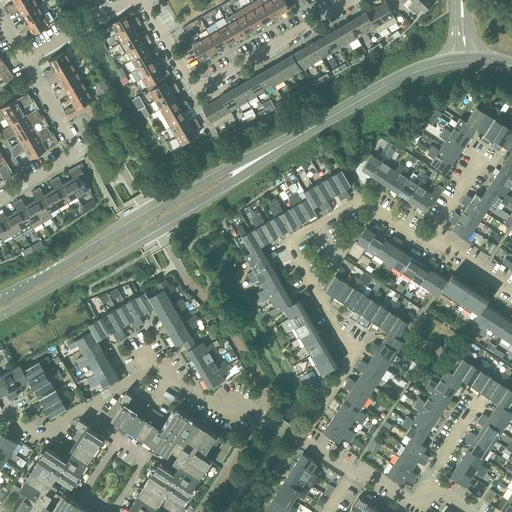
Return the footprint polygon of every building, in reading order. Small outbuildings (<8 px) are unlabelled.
[(7,11),(25,0),(12,0),(15,4),(13,5),(10,4),(5,7),(7,11)] [(21,15),(38,5),(34,0),(25,0),(7,11),(10,14),(14,12),(15,8),(16,7),(21,15)] [(261,0),(258,0),(251,4),(254,8),(263,24),(272,19),(263,3),(261,0)] [(261,0),(263,3),(272,19),(280,14),(272,0),(261,0)] [(285,0),(272,0),(280,14),(290,9),(285,0)] [(412,11),(421,0),(412,0),(414,1),(408,7),(408,8),(412,11)] [(421,0),(412,11),(415,14),(420,8),(425,12),(436,0),(421,0)] [(376,8),(388,28),(397,22),(385,1),(384,1),(385,2),(376,8)] [(251,4),(243,9),(245,13),(254,29),(263,24),(254,8),(251,4)] [(38,5),(21,15),(25,23),(24,24),(21,23),(16,25),(18,29),(40,17),(43,15),(38,5)] [(388,28),(376,8),(367,13),(376,27),(375,28),(378,33),(388,28)] [(236,19),(246,34),(254,29),(245,13),(243,9),(234,14),(236,19)] [(367,33),(375,28),(376,27),(367,13),(367,12),(358,17),(367,33)] [(49,24),(43,15),(40,17),(18,29),(20,33),(25,30),(26,27),(27,26),(32,34),(49,24)] [(117,34),(140,21),(137,16),(133,18),(132,22),(131,23),(127,15),(111,24),(117,34)] [(349,22),(358,38),(367,33),(358,17),(349,22)] [(227,24),(236,40),(246,34),(236,19),(227,24)] [(140,21),(117,34),(122,43),(137,34),(133,26),(135,26),(138,27),(142,25),(140,21)] [(358,38),(349,22),(340,27),(349,43),(358,38)] [(219,29),(228,44),(236,40),(227,24),(219,29)] [(349,43),(340,27),(331,32),(340,48),(349,43)] [(228,44),(219,29),(209,34),(219,50),(228,44)] [(392,35),(394,39),(400,34),(398,31),(392,35)] [(340,48),(331,32),(322,38),(331,53),(340,48)] [(117,45),(122,54),(127,51),(150,38),(147,34),(143,36),(143,40),(141,40),(137,34),(122,43),(117,45)] [(219,50),(209,34),(201,39),(210,55),(219,50)] [(150,38),(127,51),(132,60),(148,51),(144,44),(145,43),(148,44),(152,42),(150,38)] [(313,43),(322,59),(331,53),(322,38),(313,43)] [(210,55),(201,39),(192,44),(201,60),(210,55)] [(322,59),(313,43),(304,48),(313,64),(322,59)] [(313,64),(304,48),(295,53),(304,69),(313,64)] [(45,76),(70,61),(65,51),(48,61),(52,69),(51,70),(48,69),(43,72),(45,76)] [(148,51),(132,60),(137,69),(160,55),(158,52),(154,54),(153,57),(152,58),(148,51)] [(284,60),(293,75),(302,70),(293,54),(284,60)] [(142,78),(158,69),(154,62),(155,61),(159,62),(162,60),(160,55),(137,69),(132,72),(137,81),(142,78)] [(0,58),(0,76),(4,83),(13,77),(0,58)] [(275,65),(284,80),(293,75),(284,60),(275,65)] [(70,61),(45,76),(47,80),(52,77),(53,73),(54,73),(59,80),(76,70),(70,61)] [(266,70),(275,86),(284,80),(275,65),(266,70)] [(115,70),(120,78),(126,74),(122,67),(115,70)] [(158,69),(142,78),(147,87),(163,78),(170,73),(168,69),(164,71),(163,75),(162,76),(158,69)] [(54,91),(56,94),(81,79),(76,70),(59,80),(63,88),(62,89),(59,88),(54,91)] [(257,75),(266,91),(275,86),(266,70),(257,75)] [(130,80),(126,74),(120,78),(123,84),(130,80)] [(248,80),(258,96),(266,91),(257,75),(248,80)] [(70,99),(87,89),(81,79),(56,94),(58,98),(63,96),(64,92),(65,91),(70,99)] [(240,85),(249,101),(258,96),(248,80),(240,85)] [(178,87),(177,84),(176,83),(172,85),(171,89),(170,89),(167,84),(165,82),(150,91),(155,101),(178,87)] [(231,90),(240,106),(249,101),(240,85),(231,90)] [(180,91),(178,87),(155,101),(160,109),(169,104),(176,100),(172,93),(173,92),(176,93),(180,91)] [(87,89),(70,99),(74,107),(73,108),(69,107),(65,109),(67,113),(75,109),(92,99),(87,89)] [(240,106),(231,90),(221,96),(221,97),(230,112),(231,111),(240,106)] [(497,95),(492,91),(488,97),(493,101),(497,95)] [(8,104),(18,121),(27,116),(26,116),(22,108),(32,102),(27,93),(8,104)] [(446,97),(440,106),(446,110),(455,96),(454,95),(446,97)] [(213,102),(224,122),(234,116),(231,111),(230,112),(221,97),(213,102)] [(476,128),(486,112),(481,109),(487,101),(482,98),(466,121),(476,128)] [(180,107),(176,100),(169,104),(160,109),(165,118),(172,114),(188,105),(186,100),(182,103),(181,106),(180,107)] [(224,122),(213,102),(204,107),(203,106),(202,107),(214,128),(224,122)] [(18,121),(8,104),(0,108),(0,121),(5,119),(9,126),(18,121)] [(18,121),(27,138),(36,133),(36,132),(32,125),(42,119),(37,110),(39,109),(36,104),(33,106),(36,110),(26,116),(27,116),(18,121)] [(170,127),(186,118),(182,111),(183,110),(187,111),(191,109),(188,105),(172,114),(165,118),(170,127)] [(486,112),(476,128),(485,133),(500,110),(496,107),(491,115),(486,112)] [(494,139),(504,124),(499,121),(505,113),(500,110),(485,133),(494,139)] [(427,116),(424,119),(433,126),(436,122),(427,116)] [(186,118),(170,127),(176,136),(199,123),(196,118),(192,120),(191,124),(190,125),(186,118)] [(27,138),(18,121),(9,126),(0,130),(0,134),(4,141),(14,135),(19,142),(19,143),(27,138)] [(27,138),(37,155),(46,150),(41,142),(52,136),(47,127),(48,126),(45,121),(42,122),(45,127),(36,132),(36,133),(27,138)] [(455,127),(470,137),(473,133),(458,122),(455,127)] [(503,145),(511,131),(511,122),(509,127),(504,124),(494,139),(503,145)] [(201,126),(199,123),(176,136),(181,145),(197,136),(192,128),(194,128),(197,129),(201,126)] [(470,137),(455,127),(452,132),(446,128),(443,132),(464,146),(470,137)] [(511,131),(503,145),(511,151),(511,131)] [(464,146),(443,132),(440,136),(446,140),(443,145),(458,155),(464,146)] [(417,133),(413,139),(418,142),(422,136),(417,133)] [(37,155),(27,138),(19,143),(19,142),(9,148),(7,143),(4,145),(7,150),(8,149),(14,158),(24,152),(29,160),(37,155)] [(410,142),(406,147),(413,152),(417,146),(410,142)] [(431,150),(452,164),(458,155),(443,145),(440,150),(434,146),(433,147),(431,150)] [(452,164),(431,150),(428,154),(434,158),(431,163),(446,174),(452,164)] [(372,176),(386,154),(382,151),(378,157),(373,154),(363,170),(372,176)] [(381,182),(391,166),(386,163),(390,157),(386,154),(372,176),(381,182)] [(2,156),(0,156),(0,173),(4,180),(13,175),(2,156)] [(511,164),(506,160),(500,169),(511,177),(511,164)] [(391,166),(381,182),(390,188),(404,166),(400,163),(396,169),(391,166)] [(73,178),(67,181),(76,196),(86,191),(79,178),(84,175),(78,165),(68,170),(73,178)] [(404,166),(390,188),(399,194),(409,178),(405,175),(408,169),(404,166)] [(423,168),(419,174),(423,177),(427,170),(423,168)] [(332,175),(345,197),(350,195),(346,188),(352,185),(342,169),(332,175)] [(494,178),(509,189),(511,184),(511,177),(500,169),(494,178)] [(345,197),(332,175),(323,180),(332,196),(337,194),(341,200),(345,197)] [(408,199),(422,178),(418,175),(414,181),(409,178),(399,194),(408,199)] [(53,179),(67,202),(76,196),(67,181),(62,184),(58,176),(53,179)] [(422,178),(408,199),(417,205),(427,190),(423,187),(427,181),(422,178)] [(488,187),(510,201),(511,197),(511,196),(506,193),(509,189),(494,178),(488,187)] [(48,192),(57,207),(67,202),(53,179),(50,181),(54,189),(48,192)] [(332,196),(323,180),(314,186),(327,208),(331,206),(328,199),(332,196)] [(286,182),(282,185),(289,197),(294,195),(286,182)] [(327,208),(314,186),(304,191),(308,198),(314,207),(319,204),(322,211),(327,208)] [(35,190),(48,212),(57,207),(48,192),(44,195),(39,187),(35,190)] [(427,190),(417,205),(427,212),(441,190),(436,187),(432,193),(427,190)] [(510,201),(488,187),(482,196),(482,197),(491,203),(497,207),(501,202),(507,206),(510,201)] [(30,203),(42,223),(51,218),(48,212),(35,190),(31,192),(35,200),(30,203)] [(294,195),(308,219),(317,214),(314,207),(308,198),(303,200),(298,192),(294,195)] [(485,212),(491,203),(482,197),(482,196),(476,193),(473,198),(467,194),(464,198),(485,212)] [(308,219),(294,195),(289,197),(294,206),(289,209),(298,225),(308,219)] [(16,200),(32,228),(32,227),(32,228),(42,223),(30,203),(25,206),(20,198),(16,200)] [(485,212),(464,198),(461,202),(467,206),(464,211),(480,221),(485,212)] [(11,214),(23,233),(32,228),(16,200),(12,203),(17,211),(11,214)] [(298,225),(289,209),(284,211),(279,203),(275,206),(289,230),(298,225)] [(250,206),(244,210),(247,215),(253,211),(250,206)] [(289,230),(275,206),(270,208),(275,217),(270,219),(280,235),(289,230)] [(23,233),(11,214),(6,217),(2,209),(0,209),(0,216),(10,234),(13,238),(23,233)] [(480,221),(464,211),(461,216),(455,212),(452,216),(474,230),(480,221)] [(280,235),(270,219),(265,222),(261,214),(256,217),(270,241),(280,235)] [(10,234),(0,216),(0,237),(1,239),(10,234)] [(474,230),(452,216),(449,220),(455,224),(452,230),(467,240),(474,230)] [(270,241),(256,217),(252,219),(257,227),(252,230),(261,246),(270,241)] [(366,248),(380,227),(376,224),(372,230),(367,226),(357,242),(366,248)] [(251,252),(261,246),(252,230),(247,233),(242,225),(237,228),(251,252)] [(380,227),(366,248),(375,254),(385,239),(381,235),(385,229),(380,227)] [(384,260),(398,238),(394,236),(390,242),(385,239),(375,254),(384,260)] [(398,238),(384,260),(393,266),(403,250),(399,247),(403,241),(398,238)] [(251,265),(267,256),(261,246),(245,255),(251,265)] [(402,272),(416,250),(412,247),(408,254),(403,250),(393,266),(402,272)] [(416,250),(402,272),(412,278),(422,262),(417,259),(421,253),(416,250)] [(250,278),(272,265),(267,256),(251,265),(254,270),(247,273),(250,278)] [(511,262),(506,258),(503,263),(511,268),(511,262)] [(421,284),(435,262),(430,259),(426,265),(422,262),(412,278),(421,284)] [(435,262),(421,284),(427,288),(437,273),(435,271),(439,265),(435,262)] [(262,284),(277,274),(272,265),(250,278),(252,282),(259,279),(262,284)] [(335,296),(345,281),(340,278),(345,270),(341,267),(325,290),(335,296)] [(452,295),(467,272),(463,269),(458,277),(453,274),(442,289),(452,295)] [(467,272),(452,295),(461,301),(471,286),(466,283),(472,275),(467,272)] [(437,273),(427,288),(434,292),(444,277),(437,273)] [(277,274),(262,284),(264,289),(258,292),(261,297),(283,284),(277,274)] [(344,302),(359,279),(355,276),(350,284),(345,281),(335,296),(344,302)] [(388,276),(384,281),(390,285),(393,279),(388,276)] [(155,307),(171,298),(168,293),(176,288),(173,284),(170,285),(166,278),(157,284),(161,291),(149,298),(155,307)] [(344,302),(353,308),(368,286),(363,283),(364,281),(359,279),(344,302)] [(378,280),(373,288),(377,290),(382,283),(378,280)] [(471,286),(461,301),(470,308),(486,284),(481,281),(476,289),(471,286)] [(283,284),(261,297),(263,301),(270,297),(272,303),(288,293),(283,284)] [(486,284),(470,308),(480,314),(490,298),(484,295),(490,287),(486,284)] [(117,287),(110,291),(114,298),(121,294),(117,287)] [(362,314),(377,290),(373,288),(368,296),(363,293),(353,308),(362,314)] [(371,320),(381,304),(376,301),(382,293),(377,290),(362,314),(371,320)] [(406,290),(404,294),(409,298),(412,293),(406,290)] [(107,291),(99,296),(103,302),(111,298),(107,291)] [(396,292),(391,299),(395,302),(397,299),(400,295),(396,292)] [(288,293),(272,303),(275,307),(269,311),(272,316),(284,309),(284,308),(294,303),(294,302),(288,293)] [(136,297),(145,313),(150,311),(140,294),(136,297)] [(290,318),(306,308),(303,304),(309,300),(306,295),(294,302),(294,303),(284,308),(284,309),(290,318)] [(126,303),(139,325),(144,322),(140,316),(145,313),(136,297),(126,303)] [(171,298),(155,307),(160,317),(184,303),(182,298),(173,303),(171,298)] [(380,326),(395,302),(391,299),(386,308),(381,304),(371,320),(380,326)] [(389,332),(399,316),(394,313),(400,305),(395,302),(380,326),(389,332)] [(117,308),(126,324),(131,321),(135,327),(139,325),(126,303),(117,308)] [(165,326),(181,317),(178,312),(187,307),(184,303),(160,317),(162,321),(165,326)] [(484,325),(494,310),(490,307),(480,323),(484,325)] [(126,324),(117,308),(108,313),(121,336),(125,333),(122,327),(126,324)] [(295,327),(317,314),(315,310),(308,313),(306,308),(290,318),(295,327)] [(494,310),(484,325),(479,333),(484,336),(489,328),(494,331),(504,316),(494,310)] [(399,316),(389,332),(398,338),(414,314),(409,311),(404,319),(399,316)] [(98,319),(108,335),(113,332),(116,338),(121,336),(108,313),(98,319)] [(504,316),(494,331),(503,337),(511,322),(511,313),(508,319),(504,316)] [(300,337),(316,327),(314,322),(320,319),(317,314),(295,327),(300,337)] [(181,317),(165,326),(171,335),(195,321),(193,317),(184,322),(181,317)] [(108,335),(98,319),(94,322),(103,338),(108,335)] [(195,321),(171,335),(176,345),(183,342),(192,336),(189,331),(198,326),(195,322),(195,321)] [(511,343),(511,342),(511,322),(503,337),(511,343)] [(316,327),(300,337),(306,346),(328,333),(326,329),(319,332),(316,327)] [(82,349),(98,340),(92,330),(68,344),(71,349),(79,344),(82,349)] [(328,333),(306,346),(311,355),(327,346),(324,341),(331,337),(328,333)] [(192,336),(183,342),(193,360),(215,347),(213,342),(207,346),(204,341),(197,344),(192,336)] [(383,341),(398,351),(401,346),(386,336),(383,341)] [(79,364),(103,349),(98,340),(82,349),(85,354),(76,359),(79,364)] [(398,351),(383,341),(380,346),(374,342),(371,346),(392,360),(398,351)] [(327,346),(311,355),(317,365),(339,352),(336,347),(330,351),(327,346)] [(392,360),(371,346),(368,350),(374,354),(371,359),(386,369),(392,360)] [(215,347),(193,360),(199,369),(215,360),(212,355),(218,351),(215,347)] [(93,368),(109,359),(103,349),(79,364),(82,368),(90,363),(93,368)] [(462,379),(472,364),(467,361),(473,353),(468,350),(453,373),(462,379)] [(505,354),(499,350),(496,354),(502,358),(505,354)] [(339,352),(317,365),(322,374),(338,365),(335,360),(341,356),(339,352)] [(29,380),(45,371),(43,366),(51,361),(48,356),(24,370),(29,380)] [(90,382),(114,368),(109,359),(93,368),(96,373),(87,378),(90,382)] [(386,369),(371,359),(368,364),(362,360),(359,364),(380,378),(386,369)] [(471,385),(487,362),(482,359),(477,367),(472,364),(462,379),(471,385)] [(204,379),(226,366),(224,361),(217,365),(215,360),(199,369),(204,379)] [(412,361),(406,369),(413,373),(418,365),(412,361)] [(480,391),(490,376),(485,373),(491,365),(487,362),(471,385),(480,391)] [(11,370),(20,386),(22,384),(29,380),(24,370),(20,364),(11,370)] [(359,377),(375,387),(380,378),(359,364),(356,368),(362,372),(359,377)] [(226,366),(204,379),(210,388),(226,379),(223,374),(229,370),(226,366)] [(114,368),(90,382),(92,387),(101,382),(104,387),(120,378),(114,368)] [(312,369),(301,376),(305,383),(317,377),(312,369)] [(20,386),(11,370),(1,375),(14,397),(19,395),(15,389),(20,386)] [(35,389),(59,375),(57,371),(48,376),(45,371),(29,380),(32,384),(35,389)] [(490,376),(480,391),(489,397),(505,374),(500,371),(495,379),(490,376)] [(441,379),(456,389),(459,384),(444,374),(441,379)] [(505,374),(489,397),(498,403),(508,388),(504,385),(509,376),(505,374)] [(14,397),(1,375),(0,375),(0,393),(1,397),(6,394),(10,400),(14,397)] [(59,375),(35,389),(40,399),(56,389),(53,384),(62,380),(59,375)] [(375,387),(359,377),(356,382),(350,378),(347,382),(369,396),(375,387)] [(429,384),(450,398),(456,389),(441,379),(438,384),(432,380),(429,384)] [(347,395),(363,405),(369,396),(347,382),(344,386),(351,390),(347,395)] [(429,397),(445,407),(450,398),(429,384),(426,388),(432,392),(429,397)] [(511,390),(508,388),(498,403),(508,409),(511,402),(511,390)] [(56,389),(40,399),(46,408),(56,402),(70,394),(67,389),(59,394),(56,389)] [(121,399),(141,412),(146,404),(127,391),(121,399)] [(73,398),(70,394),(56,402),(46,408),(51,418),(67,408),(64,403),(73,398)] [(363,405),(347,395),(342,404),(365,419),(368,415),(360,410),(363,405)] [(445,407),(429,397),(426,402),(420,398),(417,402),(439,416),(445,407)] [(439,416),(417,402),(414,406),(420,410),(417,415),(433,425),(439,416)] [(91,511),(63,494),(61,496),(55,492),(58,487),(53,483),(57,476),(72,487),(104,438),(89,428),(67,460),(47,447),(20,488),(28,493),(15,511),(183,511),(186,509),(176,502),(179,498),(184,502),(211,461),(204,456),(207,452),(211,454),(221,439),(176,409),(163,429),(123,403),(112,419),(169,455),(179,440),(185,444),(173,462),(179,466),(175,473),(159,463),(127,511),(91,511)] [(336,413),(351,423),(354,419),(362,424),(365,419),(342,404),(336,413)] [(165,416),(151,407),(146,415),(160,424),(165,416)] [(492,412),(508,422),(511,418),(495,408),(492,412)] [(508,422),(492,412),(489,417),(483,413),(480,417),(502,431),(508,422)] [(330,422),(353,438),(356,433),(348,428),(351,423),(336,413),(330,422)] [(433,425),(417,415),(414,420),(408,416),(405,420),(427,434),(433,425)] [(502,431),(477,415),(474,420),(483,426),(480,430),(496,440),(502,431)] [(84,430),(88,424),(80,418),(76,424),(84,430)] [(427,434),(405,420),(403,424),(409,428),(405,433),(411,437),(421,443),(427,434)] [(353,438),(330,422),(324,432),(339,442),(342,437),(351,442),(353,438)] [(372,425),(368,432),(372,435),(376,428),(372,425)] [(383,426),(380,430),(387,434),(390,430),(383,426)] [(496,441),(480,430),(477,435),(471,431),(468,436),(490,450),(496,441)] [(0,444),(12,452),(18,443),(3,433),(0,436),(0,444)] [(490,450),(468,436),(466,440),(472,444),(468,448),(484,459),(490,450)] [(214,456),(222,461),(234,443),(226,437),(214,456)] [(405,446),(427,461),(430,456),(424,452),(427,447),(421,443),(411,437),(405,446)] [(0,457),(6,461),(12,452),(0,444),(0,457)] [(400,455),(415,466),(418,461),(424,465),(427,461),(405,446),(400,455)] [(463,457),(486,473),(489,469),(481,463),(484,459),(468,448),(463,457)] [(511,452),(506,448),(501,456),(506,459),(511,452)] [(297,462),(318,476),(321,472),(315,468),(318,463),(303,453),(297,462)] [(394,465),(415,479),(418,474),(412,470),(415,466),(400,455),(394,465)] [(457,467),(472,477),(475,472),(483,477),(486,473),(463,457),(457,467)] [(291,471),(306,481),(309,477),(315,481),(318,476),(297,462),(291,471)] [(511,471),(511,465),(507,462),(503,468),(511,474),(511,471)] [(415,479),(394,465),(387,474),(403,484),(406,479),(412,483),(415,479)] [(472,477),(457,467),(451,476),(474,491),(477,487),(469,481),(472,477)] [(285,480),(306,494),(309,490),(303,486),(306,481),(291,471),(285,480)] [(500,473),(496,479),(500,482),(504,475),(500,473)] [(306,494),(285,480),(279,489),(294,499),(298,495),(304,499),(306,494)] [(335,487),(329,484),(323,493),(329,496),(335,487)] [(4,488),(0,493),(0,499),(2,500),(8,491),(4,488)] [(273,498),(293,511),(294,511),(297,508),(291,504),(294,499),(279,489),(273,498)] [(362,511),(372,497),(368,494),(364,500),(359,497),(348,511),(362,511)] [(327,500),(320,495),(317,501),(323,505),(327,500)] [(485,495),(483,499),(489,503),(492,498),(485,495)] [(375,511),(377,509),(373,506),(377,500),(372,497),(362,511),(375,511)] [(293,511),(273,498),(267,507),(274,511),(293,511)] [(511,511),(511,502),(507,500),(501,509),(505,511),(511,511)]
